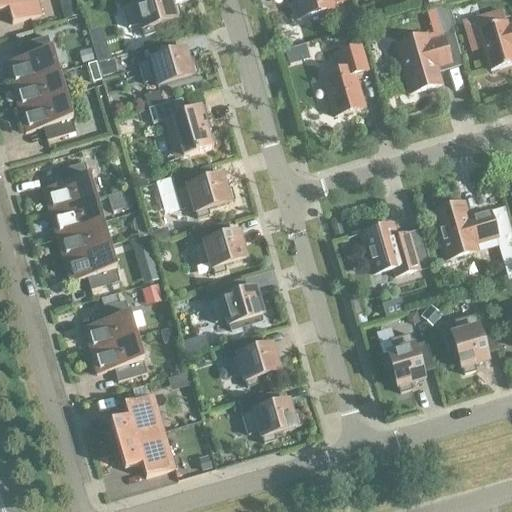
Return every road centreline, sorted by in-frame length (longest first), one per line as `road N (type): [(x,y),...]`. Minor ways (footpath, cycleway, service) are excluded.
road 1 (residential): [(83,511),(0,228)]
road 2 (residential): [(358,452),(285,200)]
road 3 (residential): [(285,200),(511,132)]
road 4 (residential): [(154,511),(358,452)]
road 5 (residential): [(285,200),(230,0)]
road 6 (residential): [(358,452),(511,406)]
